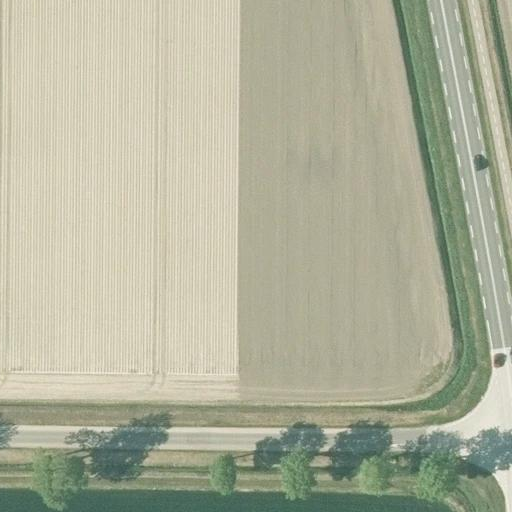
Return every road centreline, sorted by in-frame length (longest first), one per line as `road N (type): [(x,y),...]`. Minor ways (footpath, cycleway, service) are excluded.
road 1 (unclassified): [(451,441),(0,436)]
road 2 (secondary): [(511,401),(440,0)]
